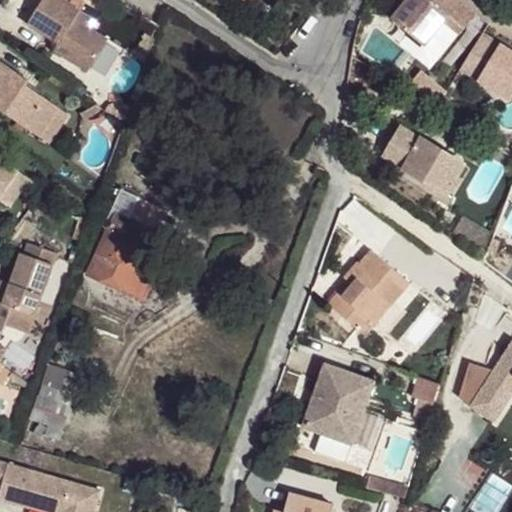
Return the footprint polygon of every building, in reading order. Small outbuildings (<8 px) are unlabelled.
[(56,0),(47,0),(30,28),(58,44),(72,54),(67,62),(91,75),(111,44),(90,30),(89,30),(76,22),(81,15),(56,0)] [(424,46),(460,1),(458,0),(408,0),(392,20),(424,46)] [(94,22),(81,15),(76,22),(89,30),(94,22)] [(511,94),(511,51),(482,33),(460,70),(509,100),(511,94)] [(72,54),(59,46),(54,54),(67,62),(72,54)] [(0,64),(0,111),(41,139),(60,110),(25,86),(28,81),(0,64)] [(445,93),(424,80),(415,93),(436,107),(445,93)] [(104,111),(97,106),(81,115),(86,122),(104,111)] [(126,126),(132,110),(126,108),(124,112),(116,107),(112,109),(108,114),(126,126)] [(60,110),(41,139),(51,147),(71,117),(60,110)] [(464,165),(402,125),(384,154),(445,192),(464,165)] [(0,159),(0,197),(18,173),(0,159)] [(158,232),(110,208),(81,270),(141,298),(149,279),(138,272),(158,232)] [(493,236),(462,217),(453,232),(485,255),(493,236)] [(59,254),(30,242),(26,253),(22,252),(9,281),(4,300),(0,298),(0,332),(2,333),(6,326),(28,334),(59,254)] [(381,250),(372,242),(346,270),(351,274),(355,277),(381,250)] [(412,280),(381,250),(355,277),(351,274),(329,297),(365,330),(375,319),(392,302),(412,280)] [(9,281),(3,280),(0,286),(0,298),(4,300),(9,281)] [(403,312),(392,302),(375,319),(387,329),(403,312)] [(511,336),(491,371),(475,361),(453,397),(497,423),(511,399),(511,336)] [(385,378),(335,358),(309,420),(358,440),(370,412),(385,378)] [(76,378),(48,369),(32,418),(58,427),(76,378)] [(409,412),(429,418),(439,382),(419,377),(409,412)] [(381,418),(370,412),(358,440),(309,420),(307,427),(366,451),(381,418)] [(94,511),(101,492),(8,463),(0,460),(0,485),(2,486),(0,493),(0,497),(32,507),(35,499),(68,509),(67,511),(94,511)] [(407,487),(368,476),(365,486),(404,498),(405,495),(407,487)] [(338,511),(341,505),(296,489),(289,504),(286,511),(338,511)] [(67,511),(68,509),(35,499),(32,507),(47,511),(67,511)] [(286,511),(289,504),(281,501),(276,511),(286,511)]
